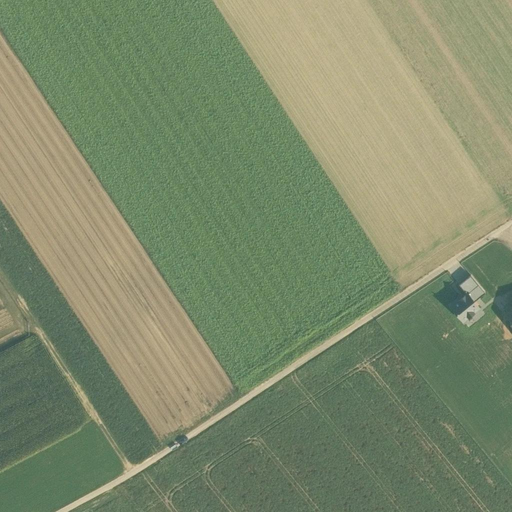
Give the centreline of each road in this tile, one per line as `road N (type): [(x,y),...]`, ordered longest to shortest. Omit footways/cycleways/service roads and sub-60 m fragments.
road 1 (unclassified): [(60,511),(511,222)]
road 2 (track): [(0,272),(131,473)]
